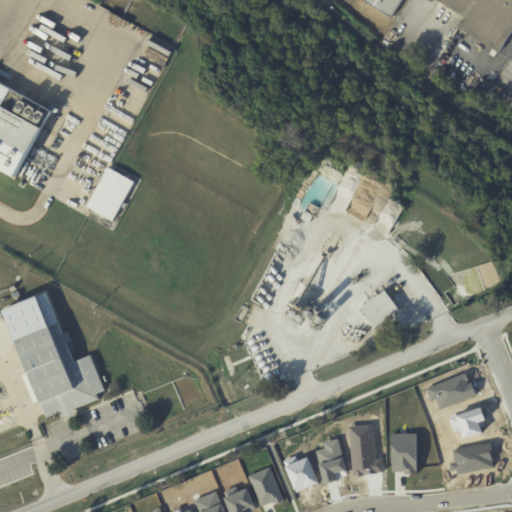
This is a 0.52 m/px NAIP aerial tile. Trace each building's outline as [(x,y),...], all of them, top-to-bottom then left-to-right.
[(402,0),(391,19),(367,3),(368,0),(402,0)] [(477,0),(466,18),(436,0),(477,0)] [(477,0),(511,0),(511,34),(500,54),(460,28),(466,18),(477,0)] [(0,82),(12,89),(2,106),(44,130),(16,180),(0,170),(0,82)] [(87,207),(109,168),(136,183),(114,222),(87,207)] [(65,334),(67,333),(71,342),(66,344),(74,363),(89,357),(104,392),(96,395),(98,400),(74,411),(76,414),(61,420),(59,414),(46,419),(44,413),(40,404),(2,311),(1,308),(44,291),(62,335),(65,334)] [(377,329),(363,309),(387,291),(401,311),(377,329)] [(259,314),(265,318),(249,345),(239,340),(255,312),(259,314)] [(339,340),(349,322),(354,325),(345,343),(339,340)]
